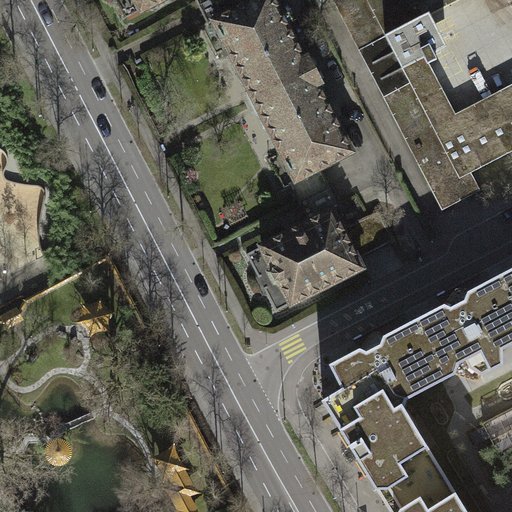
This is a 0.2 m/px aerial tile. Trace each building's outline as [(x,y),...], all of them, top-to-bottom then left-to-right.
[(133,0),(138,9),(156,0),(133,0)] [(213,21),(237,8),(232,0),(208,0),(198,5),(207,23),(213,21)] [(254,0),(237,8),(213,21),(253,101),(316,69),(308,54),(303,56),(275,0),(254,0)] [(386,36),(367,0),(339,0),(364,47),(386,36)] [(367,0),(386,36),(421,18),(456,0),(367,0)] [(421,18),(386,36),(403,68),(424,57),(428,63),(436,59),(433,52),(437,50),(421,18)] [(316,69),(253,101),(293,181),(319,168),(352,151),(319,85),(322,83),(316,69)] [(459,178),(435,132),(409,82),(388,93),(393,104),(397,102),(441,187),(459,178)] [(511,150),(511,92),(435,132),(459,178),(511,150)] [(298,202),(329,186),(319,168),(293,181),(289,183),(298,202)] [(339,206),(329,186),(298,202),(308,221),(332,209),(339,206)] [(308,221),(260,245),(272,267),(267,269),(275,284),(280,282),(290,303),(362,268),(357,258),(342,228),(332,209),(308,221)] [(392,241),(377,211),(342,228),(357,258),(392,241)] [(511,269),(498,277),(511,303),(511,269)] [(445,305),(414,321),(443,379),(455,373),(458,363),(466,359),(469,365),(482,374),(503,363),(503,348),(511,343),(511,303),(498,277),(469,292),(466,301),(452,308),(445,305)] [(88,301),(81,300),(82,309),(80,314),(76,320),(83,322),(87,326),(90,333),(96,329),(102,328),(109,328),(108,321),(110,315),(114,310),(107,306),(103,302),(100,296),(93,301),(88,301)] [(0,316),(2,319),(6,328),(16,322),(24,318),(20,311),(17,305),(8,310),(0,314),(0,316)] [(386,503),(441,469),(403,407),(406,398),(443,379),(414,321),(384,337),(381,345),(368,352),(360,349),(331,364),(340,383),(339,390),(323,400),(386,503)] [(59,437),(54,437),(49,440),(46,444),(45,444),(44,449),(44,453),(45,457),(48,461),(52,463),(58,464),(62,463),(66,461),(69,457),(71,454),(71,451),(71,447),(69,443),(66,440),(63,438),(59,437)] [(201,511),(199,509),(191,495),(201,491),(196,485),(186,467),(188,466),(179,456),(174,442),(163,450),(149,456),(155,466),(159,473),(163,480),(168,477),(172,483),(165,486),(177,509),(171,511),(201,511)] [(467,511),(441,469),(386,503),(391,511),(467,511)]
